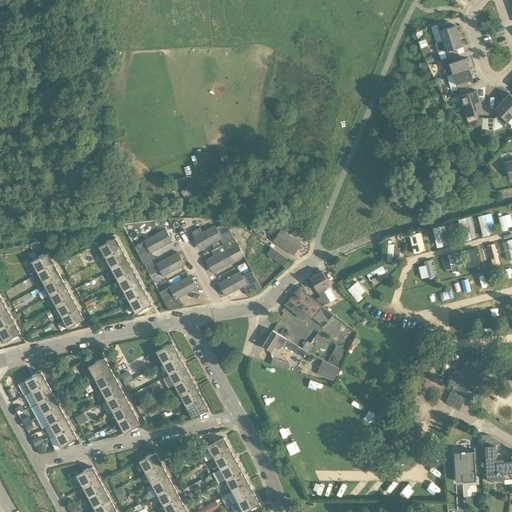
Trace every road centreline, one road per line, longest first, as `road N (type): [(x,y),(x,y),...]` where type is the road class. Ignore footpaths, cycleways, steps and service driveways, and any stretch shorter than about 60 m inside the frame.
road 1 (unclassified): [(319,259),(318,236),(416,0)]
road 2 (residential): [(34,462),(239,415)]
road 3 (residential): [(0,360),(187,323)]
